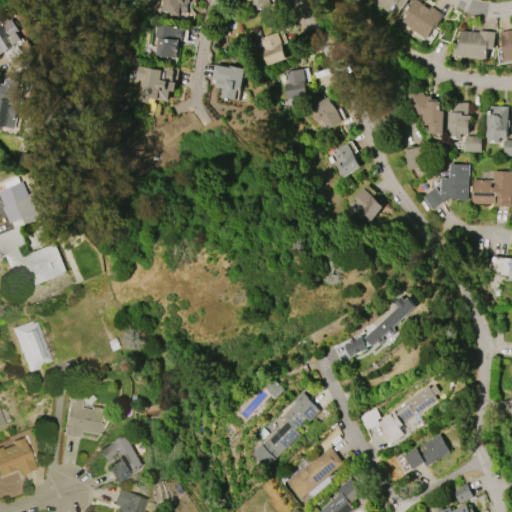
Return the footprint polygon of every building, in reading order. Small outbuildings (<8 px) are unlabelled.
[(162,11),(162,0),(189,0),(189,2),(188,2),(187,13),(179,13),(179,15),(170,14),(170,12),(162,11)] [(246,0),(269,0),(271,5),(254,12),(250,1),(247,2),(246,0)] [(407,0),(402,8),(397,5),(397,6),(395,10),(394,9),(392,13),(384,8),(383,9),(374,3),(375,2),(372,0),(407,0)] [(412,0),(417,0),(429,8),(431,6),(444,15),(434,30),(433,30),(427,39),(408,26),(409,25),(403,21),(407,15),(404,13),(412,0)] [(0,23),(8,18),(9,20),(12,18),(20,31),(19,31),(26,41),(24,43),(19,46),(24,54),(18,58),(19,59),(12,63),(4,52),(0,54),(0,23)] [(156,24),(182,27),(180,44),(179,44),(178,52),(177,57),(157,56),(159,37),(155,37),(156,24)] [(500,32),(511,29),(511,59),(506,61),(504,50),(503,50),(500,32)] [(496,32),(494,49),(488,49),(488,50),(489,50),(488,53),(487,53),(487,58),(484,58),(484,59),(470,58),(470,56),(459,56),(459,54),(454,54),(455,43),(460,44),(461,30),(480,32),(480,30),(496,32)] [(287,58),(267,66),(262,50),(264,49),(260,38),(277,32),(287,58)] [(215,65),(229,67),(230,66),(245,68),(241,91),(237,90),(235,100),(220,97),(222,88),(215,86),(217,80),(212,79),(215,65)] [(139,67),(147,68),(147,67),(163,70),(162,80),(166,80),(167,67),(178,68),(176,83),(174,91),(170,91),(169,101),(157,99),(151,98),(150,103),(140,101),(143,80),(137,79),(139,67)] [(285,71),(303,69),(307,96),(285,99),(283,83),(287,83),(285,71)] [(0,87),(1,83),(4,84),(5,78),(24,83),(23,88),(22,88),(16,117),(18,117),(15,129),(0,125),(0,87)] [(419,113),(408,96),(420,88),(425,96),(431,96),(431,99),(437,99),(437,101),(444,101),(443,134),(429,133),(429,125),(425,125),(425,119),(423,119),(423,114),(419,114),(419,113)] [(311,106),(328,96),(341,121),(325,129),(320,119),(318,121),(316,117),(317,117),(311,106)] [(447,138),(447,107),(451,107),(451,103),(463,103),(463,102),(468,102),(468,115),(471,115),(471,122),(469,122),(469,134),(462,134),(462,137),(461,137),(461,138),(447,138)] [(486,137),(486,111),(489,112),(489,110),(490,110),(490,106),(508,106),(508,118),(510,118),(510,127),(508,127),(508,136),(510,136),(510,139),(501,138),(501,141),(500,141),(500,142),(488,142),(488,137),(486,137)] [(481,152),(465,151),(465,135),(481,136),(481,152)] [(511,155),(503,155),(504,140),(511,140),(511,155)] [(331,152),(346,143),(361,166),(343,177),(338,170),(339,170),(336,165),(338,164),(331,152)] [(409,170),(405,150),(424,146),(428,165),(409,170)] [(445,199),(431,209),(422,197),(435,187),(440,194),(440,177),(449,178),(449,164),(469,164),(468,200),(458,200),(458,198),(444,198),(445,199)] [(492,206),(492,204),(472,203),(472,179),(493,180),(493,171),(511,171),(511,196),(510,206),(492,206)] [(0,196),(0,191),(22,181),(28,195),(35,192),(41,207),(44,206),(48,214),(25,224),(22,218),(10,223),(3,207),(5,207),(0,196)] [(384,206),(370,222),(358,211),(360,209),(351,202),(363,188),(384,206)] [(7,268),(0,249),(0,234),(20,226),(27,244),(19,247),(23,256),(55,243),(66,271),(23,288),(14,265),(7,268)] [(368,350),(351,358),(344,343),(361,335),(362,338),(365,336),(397,307),(393,302),(396,300),(397,301),(401,296),(405,300),(408,297),(416,306),(393,327),(396,330),(391,334),(388,332),(382,338),(384,340),(380,344),(377,342),(372,346),(371,345),(366,347),(368,350)] [(27,372),(11,328),(30,320),(31,323),(35,322),(50,361),(38,365),(38,368),(27,372)] [(265,388),(273,379),(284,389),(276,399),(265,388)] [(428,386),(430,388),(435,384),(440,391),(435,395),(437,399),(403,424),(399,427),(402,430),(402,431),(404,434),(391,444),(385,435),(387,434),(378,421),(428,386)] [(275,430),(276,431),(286,421),(281,416),(295,403),(293,401),(302,391),(307,397),(307,398),(320,411),(310,421),(306,418),(296,429),(300,433),(276,458),(276,459),(267,468),(251,453),(261,444),(275,430)] [(62,433),(64,426),(65,426),(66,416),(68,410),(71,392),(82,394),(80,407),(91,410),(92,406),(103,408),(101,415),(106,416),(105,422),(101,421),(101,425),(98,435),(79,431),(78,437),(62,433)] [(450,452),(425,467),(423,463),(412,469),(403,455),(439,434),(450,452)] [(131,473),(114,482),(107,470),(110,468),(108,464),(122,457),(120,452),(109,458),(110,459),(104,462),(104,461),(98,450),(113,441),(114,442),(115,441),(115,440),(122,437),(126,435),(143,465),(140,467),(140,468),(133,472),(133,471),(131,472),(131,473)] [(0,475),(0,446),(1,449),(12,444),(11,441),(22,437),(35,468),(19,475),(17,469),(0,475)] [(343,463),(300,498),(287,482),(330,447),(343,463)] [(350,511),(320,511),(319,510),(338,495),(335,490),(349,478),(362,494),(350,503),(354,509),(350,511)] [(453,489),(458,503),(473,498),(467,483),(453,489)] [(117,489),(144,498),(140,511),(144,511),(116,511),(118,506),(112,504),(117,489)] [(473,511),(470,503),(451,510),(450,506),(434,511),(433,511),(473,511)]
